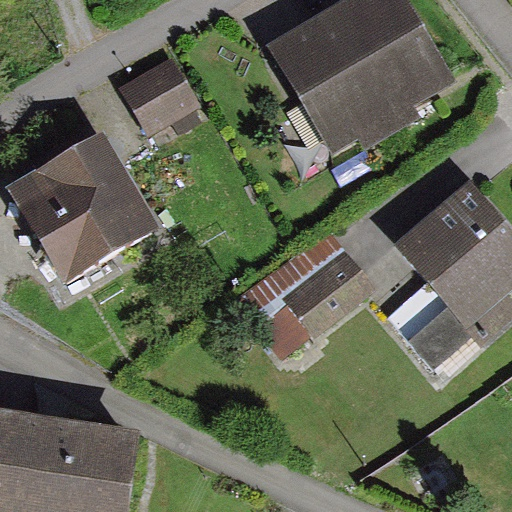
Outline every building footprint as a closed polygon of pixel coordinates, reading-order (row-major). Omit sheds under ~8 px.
[(0,0),(0,11),(31,2),(30,0),(0,0)] [(402,0),(365,0),(270,56),(334,163),(358,149),(365,161),(421,128),(414,115),(456,90),(402,0)] [(174,64),(119,95),(147,144),(201,112),(174,64)] [(163,240),(106,143),(8,201),(65,298),(163,240)] [(511,298),(511,238),(470,190),(395,255),(425,289),(387,323),(444,388),(511,329),(511,303),(509,301),(511,298)] [(250,328),(347,254),(331,235),(236,307),(250,328)] [(379,296),(347,254),(250,328),(279,367),(312,343),(314,346),(379,296)] [(0,426),(0,511),(132,511),(142,446),(0,426)]
